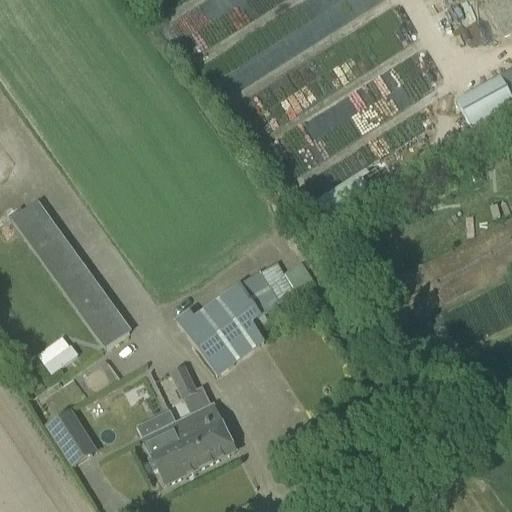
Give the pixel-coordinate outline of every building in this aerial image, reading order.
[(493,120),(511,111),(511,108),(499,80),(451,102),(464,130),(492,117),(493,120)] [(511,172),(511,170),(367,247),(384,276),(511,209),(511,172)] [(11,225),(105,354),(129,337),(35,207),(11,225)] [(511,223),(395,285),(414,321),(511,270),(511,223)] [(264,346),(250,327),(284,306),(283,305),(295,298),(276,267),(259,277),(258,276),(193,324),(189,318),(178,326),(177,326),(176,327),(217,381),(217,380),(261,347),(262,348),(264,346)] [(47,378),(75,361),(62,339),(34,355),(47,378)] [(28,369),(21,374),(34,394),(42,389),(28,369)] [(171,378),(183,402),(195,396),(183,372),(171,378)] [(212,410),(143,443),(152,460),(147,463),(153,475),(158,473),(166,488),(235,455),(212,410)] [(45,431),(71,472),(91,459),(66,418),(45,431)]
